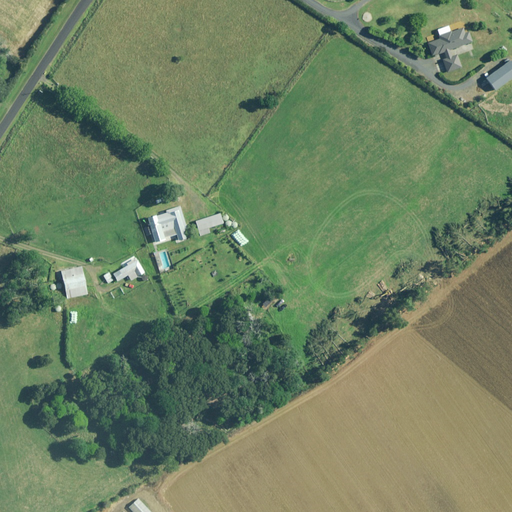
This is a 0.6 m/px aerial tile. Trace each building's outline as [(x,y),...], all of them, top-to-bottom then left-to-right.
[(471,42),(466,27),(439,36),(440,39),(428,43),(432,56),(444,52),(446,59),(442,60),(446,73),(461,68),(457,55),(453,57),(450,50),(471,42)] [(511,77),(511,65),(509,61),(485,79),(489,84),(485,87),(490,94),(511,77)] [(184,191),(174,196),(179,206),(189,201),(184,191)] [(192,216),(188,206),(180,209),(183,218),(192,216)] [(180,218),(177,209),(147,220),(152,233),(162,230),(160,225),(180,218)] [(144,274),(135,256),(121,264),(123,268),(113,274),(116,281),(127,276),(130,281),(144,274)] [(88,294),(81,266),(60,272),(67,299),(88,294)] [(113,280),(109,273),(103,276),(107,283),(113,280)] [(150,511),(139,499),(129,507),(133,511),(150,511)]
